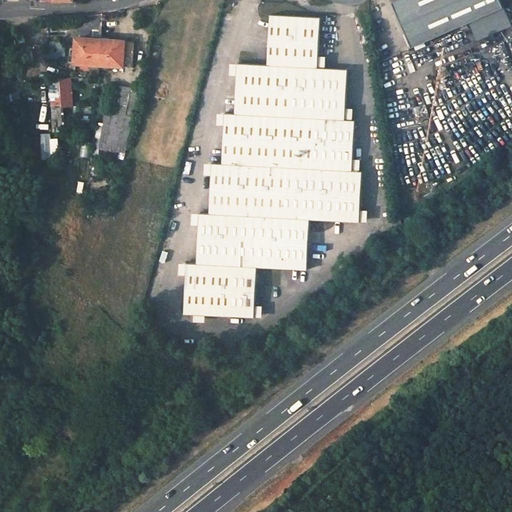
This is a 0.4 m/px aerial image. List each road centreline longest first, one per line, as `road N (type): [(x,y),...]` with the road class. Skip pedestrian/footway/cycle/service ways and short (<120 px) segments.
road 1 (unknown): [(249,0),(180,283),(182,307),(214,326),(260,317),(372,220),(372,139),(343,0)]
road 2 (motorway): [(511,234),(157,511)]
road 3 (motorway): [(201,511),(511,268)]
